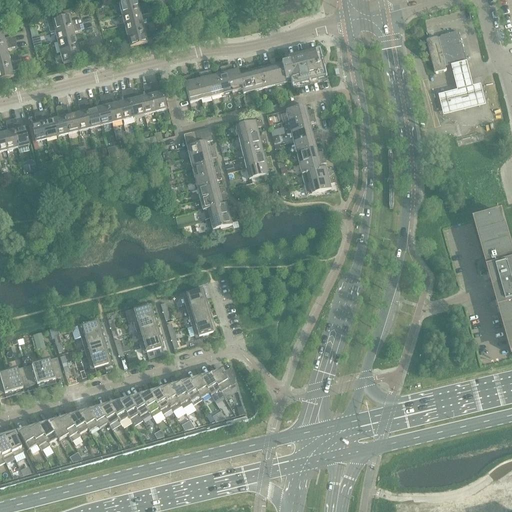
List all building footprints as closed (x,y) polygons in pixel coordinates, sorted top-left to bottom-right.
[(136,0),(119,4),(121,16),(149,9),(148,3),(137,6),(136,0)] [(149,9),(121,16),(124,27),(141,22),(140,17),(151,14),(149,9)] [(69,17),(47,23),(50,34),(55,32),(82,25),(81,20),(70,23),(69,17)] [(141,22),(124,27),(127,37),(155,30),(154,25),(143,28),(141,22)] [(75,39),(73,33),(84,31),(82,25),(55,32),(57,43),(75,39)] [(36,28),(29,30),(31,38),(38,37),(36,28)] [(146,38),(156,36),(155,30),(127,37),(130,48),(147,44),(146,38)] [(440,38),(441,39),(439,39),(437,38),(432,39),(427,41),(426,42),(434,74),(436,74),(441,73),(446,72),(447,71),(445,65),(466,59),(459,34),(458,33),(441,37),(440,38)] [(2,34),(0,34),(0,46),(15,42),(14,37),(3,40),(2,34)] [(75,39),(57,43),(60,54),(82,49),(88,47),(87,42),(76,44),(75,39)] [(0,57),(7,56),(6,50),(17,48),(15,42),(0,46),(0,57)] [(82,49),(60,54),(63,65),(80,61),(79,55),(89,52),(88,47),(82,49)] [(112,48),(106,50),(108,59),(114,58),(112,48)] [(284,58),(285,61),(283,61),(283,64),(281,65),(286,84),(290,83),(292,91),(327,82),(326,81),(318,49),(284,58)] [(7,56),(0,57),(0,69),(21,64),(20,59),(9,61),(7,56)] [(272,60),(268,61),(275,87),(286,84),(281,65),(274,67),(272,60)] [(266,69),(260,70),(264,90),(275,87),(268,61),(264,62),(266,69)] [(474,88),(468,62),(452,65),(459,91),(439,96),(444,116),(486,106),(481,86),(474,88)] [(12,72),(22,69),(21,64),(0,69),(0,81),(13,78),(12,72)] [(229,66),(225,67),(232,93),(242,91),(239,76),(238,71),(231,73),(229,66)] [(251,66),(247,67),(254,92),(264,90),(260,70),(253,72),(251,66)] [(221,68),(223,75),(216,77),(221,96),(232,93),(225,67),(221,68)] [(242,91),(243,95),(254,92),(247,67),(244,68),(245,74),(239,76),(242,91)] [(221,96),(216,77),(210,78),(208,72),(204,73),(211,98),(221,96)] [(201,74),(202,80),(196,82),(200,101),(211,98),(204,73),(201,74)] [(187,77),(183,78),(189,104),(200,101),(196,82),(189,83),(187,77)] [(153,84),(148,85),(155,113),(166,111),(162,93),(156,95),(153,84)] [(143,87),(146,97),(140,99),(144,116),(155,113),(148,85),(143,87)] [(132,90),(126,91),(133,119),(144,116),(140,99),(134,100),(132,90)] [(124,103),(118,104),(123,122),(133,119),(126,91),(121,92),(124,103)] [(123,122),(118,104),(113,106),(110,95),(105,96),(112,124),(123,122)] [(105,96),(99,98),(102,108),(97,110),(101,127),(112,124),(105,96)] [(88,100),(83,102),(90,130),(101,127),(97,110),(91,111),(88,100)] [(78,103),(80,114),(75,115),(79,133),(90,130),(83,102),(78,103)] [(66,106),(61,107),(68,135),(79,133),(75,115),(69,117),(66,106)] [(56,109),(58,119),(53,121),(57,138),(68,135),(61,107),(56,109)] [(305,107),(285,112),(288,123),(314,116),(313,112),(306,114),(305,107)] [(44,112),(39,113),(46,141),(57,138),(53,121),(47,122),(44,112)] [(39,113),(34,114),(37,125),(31,126),(35,144),(46,141),(39,113)] [(310,128),(308,122),(315,120),(314,116),(288,123),(291,133),(310,128)] [(11,121),(18,149),(29,146),(25,129),(19,130),(16,120),(11,121)] [(5,122),(8,133),(2,134),(7,152),(18,149),(11,121),(5,122)] [(256,127),(262,125),(261,121),(235,127),(238,138),(257,134),(256,127)] [(310,128),(291,133),(293,144),(319,137),(318,133),(312,135),(310,128)] [(204,131),(207,143),(212,142),(209,129),(204,131)] [(204,131),(199,132),(202,144),(206,143),(207,143),(204,131)] [(199,132),(194,133),(197,145),(202,144),(199,132)] [(194,133),(189,134),(192,147),(197,145),(194,133)] [(189,134),(183,136),(187,148),(192,147),(189,134)] [(257,134),(238,138),(241,149),(266,142),(265,139),(259,140),(257,134)] [(314,143),(320,141),(319,137),(293,144),(296,154),(315,149),(314,143)] [(127,138),(116,141),(118,147),(119,152),(130,149),(127,138)] [(266,142),(241,149),(243,159),(263,154),(261,148),(267,146),(266,142)] [(208,150),(206,143),(202,144),(197,145),(192,147),(187,148),(189,159),(215,153),(214,149),(208,150)] [(118,147),(107,150),(109,161),(120,158),(119,154),(119,152),(118,147)] [(315,149),(296,154),(299,165),(324,158),(323,154),(317,156),(315,149)] [(84,153),(74,156),(76,163),(86,160),(84,153)] [(215,153),(189,159),(192,169),(211,165),(209,158),(216,156),(215,153)] [(263,154),(243,159),(246,170),(272,163),(271,159),(264,161),(263,154)] [(58,161),(52,163),(53,168),(64,166),(62,159),(62,157),(58,158),(58,161)] [(324,158),(299,165),(301,174),(320,170),(319,164),(325,162),(324,158)] [(29,169),(23,170),(24,175),(32,173),(32,174),(38,172),(34,160),(27,161),(29,169)] [(272,163),(246,170),(249,181),(268,176),(266,169),(273,167),(272,163)] [(211,165),(192,169),(195,180),(220,173),(219,170),(213,171),(211,165)] [(232,166),(225,168),(227,175),(233,173),(232,166)] [(320,170),(301,174),(304,185),(334,178),(333,174),(327,176),(325,169),(320,170)] [(215,179),(221,177),(220,173),(195,180),(197,190),(216,186),(215,179)] [(334,178),(304,185),(307,196),(330,190),(329,183),(335,182),(334,178)] [(216,186),(197,190),(200,201),(225,194),(224,191),(218,192),(216,186)] [(225,194),(200,201),(202,211),(222,206),(220,200),(226,198),(225,194)] [(222,206),(202,211),(205,222),(235,214),(234,210),(228,212),(226,205),(222,206)] [(231,225),(237,223),(235,214),(205,222),(208,233),(231,227),(231,225)] [(511,250),(502,215),(501,215),(501,216),(477,223),(477,222),(476,222),(492,280),(493,280),(494,286),(496,290),(498,299),(511,350),(511,250)] [(203,289),(182,296),(185,308),(207,301),(203,289)] [(207,301),(185,308),(188,318),(210,311),(207,301)] [(151,305),(129,312),(133,324),(154,317),(151,305)] [(210,311),(188,318),(191,327),(213,321),(210,311)] [(154,317),(133,324),(136,333),(157,327),(154,317)] [(98,321),(77,327),(70,329),(74,341),(81,339),(102,333),(98,321)] [(213,321),(191,327),(195,339),(216,333),(213,321)] [(157,327),(136,333),(139,343),(160,337),(157,327)] [(102,333),(81,339),(84,349),(105,343),(102,333)] [(41,335),(33,337),(35,346),(43,344),(41,335)] [(160,337),(139,343),(143,355),(146,354),(148,361),(164,356),(162,349),(164,349),(160,337)] [(105,343),(84,349),(87,359),(108,352),(105,343)] [(108,352),(87,359),(90,371),(112,365),(108,352)] [(40,364),(47,387),(56,385),(54,378),(57,377),(57,380),(61,378),(62,378),(57,359),(40,364)] [(40,364),(24,369),(29,387),(34,386),(33,384),(36,383),(38,390),(47,387),(40,364)] [(24,369),(8,373),(14,396),(24,394),(22,387),(24,386),(25,389),(29,387),(24,369)] [(211,378),(220,391),(219,392),(221,394),(230,388),(235,385),(230,369),(222,375),(220,372),(212,378),(211,378)] [(0,395),(1,395),(1,393),(3,392),(5,399),(14,396),(8,373),(0,375),(0,395)] [(201,381),(210,394),(209,395),(211,397),(219,392),(220,391),(211,378),(212,378),(210,375),(201,381)] [(191,384),(199,397),(199,398),(200,400),(201,400),(209,395),(210,394),(201,381),(200,378),(191,384)] [(189,400),(189,401),(191,405),(192,405),(193,407),(202,402),(201,400),(200,400),(199,398),(199,397),(191,384),(190,381),(181,387),(189,400)] [(171,390),(179,404),(181,408),(182,408),(183,410),(191,405),(189,401),(189,400),(181,387),(180,384),(171,390)] [(161,393),(169,407),(171,411),(173,413),(181,408),(179,404),(171,390),(170,387),(161,393)] [(159,410),(161,413),(163,416),(171,411),(169,407),(161,393),(160,390),(151,396),(150,396),(159,410)] [(140,399),(149,413),(148,413),(151,416),(152,419),(161,413),(159,410),(150,396),(151,396),(149,393),(141,399),(140,399)] [(148,413),(149,413),(140,399),(141,399),(139,396),(131,402),(130,402),(139,416),(138,416),(142,422),(151,416),(148,413)] [(120,405),(129,419),(128,419),(130,421),(138,416),(139,416),(130,402),(131,402),(129,399),(121,405),(120,405)] [(118,422),(121,426),(122,428),(131,423),(130,421),(128,419),(129,419),(120,405),(121,405),(119,402),(110,408),(118,422)] [(100,411),(108,425),(112,431),(121,426),(118,422),(110,408),(109,405),(100,411)] [(98,428),(99,430),(108,425),(100,411),(99,408),(90,414),(98,428)] [(88,431),(89,433),(98,428),(90,414),(89,411),(80,417),(88,431)] [(78,434),(79,436),(88,431),(80,417),(79,414),(70,420),(78,434)] [(59,423),(68,437),(67,437),(72,443),(80,438),(79,436),(78,434),(70,420),(68,417),(60,423),(59,423)] [(59,423),(60,423),(58,420),(50,426),(49,426),(58,440),(57,440),(59,442),(67,437),(68,437),(59,423)] [(39,429),(48,443),(47,443),(49,445),(57,440),(58,440),(49,426),(50,426),(48,423),(40,429),(39,429)] [(29,432),(37,446),(41,452),(50,447),(49,445),(47,443),(48,443),(39,429),(40,429),(38,426),(29,432)] [(28,429),(19,435),(28,451),(37,446),(29,432),(28,429)] [(160,432),(154,435),(157,440),(164,438),(160,432)] [(13,457),(14,458),(23,454),(15,435),(5,440),(13,457)] [(0,452),(3,459),(3,460),(4,461),(13,457),(5,440),(5,438),(0,440),(0,452)]
